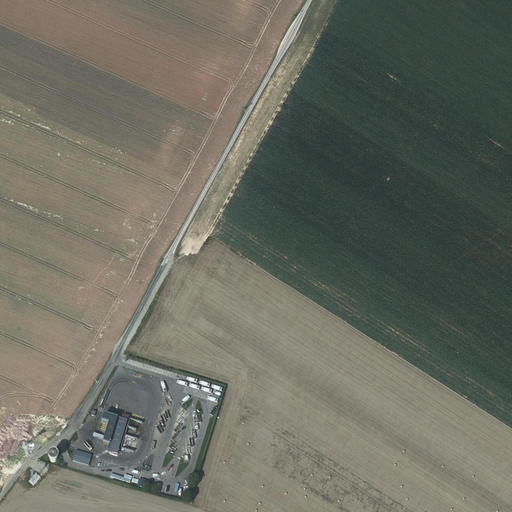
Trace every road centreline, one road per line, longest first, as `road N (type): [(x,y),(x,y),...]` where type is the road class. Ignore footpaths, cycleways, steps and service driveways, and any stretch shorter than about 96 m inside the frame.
road 1 (unclassified): [(308,0),(94,391),(0,495)]
road 2 (unknown): [(194,392),(206,396),(208,414),(189,472),(165,479)]
